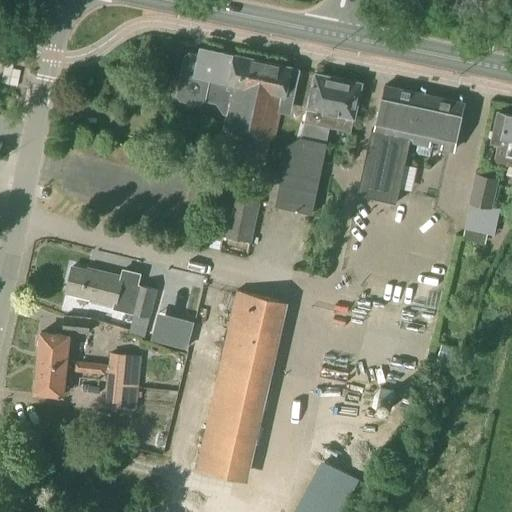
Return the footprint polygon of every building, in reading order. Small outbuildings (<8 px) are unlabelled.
[(299,70),(201,49),(199,56),(193,55),(189,57),(188,65),(183,68),(177,96),(180,100),(198,104),(203,101),(220,105),(224,111),(229,112),(225,130),(274,141),(280,112),(290,114),(299,70)] [(308,110),(305,122),(304,125),(301,137),(300,137),(286,147),(274,206),(311,214),(326,143),(329,128),(351,132),(353,120),(354,120),(362,84),(315,74),(307,110),(308,110)] [(453,150),(464,103),(385,86),(375,132),(371,132),(357,194),(395,203),(410,140),(418,142),(416,151),(418,154),(429,156),(432,145),(453,150)] [(494,162),(511,166),(511,114),(498,112),(491,143),(498,145),(494,162)] [(235,189),(240,165),(226,162),(222,187),(235,189)] [(493,236),(499,210),(491,208),(498,178),(475,173),(468,204),(470,204),(464,230),(493,236)] [(258,203),(231,197),(215,194),(210,218),(226,221),(226,223),(225,225),(223,236),(250,242),(254,225),(258,203)] [(96,273),(72,267),(66,293),(115,304),(114,309),(149,317),(156,289),(122,281),(123,277),(96,271),(96,273)] [(236,479),(276,300),(237,291),(197,470),(236,479)] [(89,333),(90,318),(63,316),(62,332),(89,333)] [(175,345),(187,348),(194,322),(182,318),(175,345)] [(38,362),(66,365),(69,336),(41,333),(38,362)] [(454,361),(458,349),(442,343),(434,368),(448,373),(453,360),(454,361)] [(141,398),(142,393),(138,392),(140,356),(109,353),(105,407),(136,409),(137,398),(141,398)] [(105,375),(106,364),(74,361),(73,371),(105,375)] [(62,395),(66,365),(38,362),(35,392),(62,395)] [(336,373),(332,395),(347,398),(351,375),(336,373)] [(146,385),(146,411),(177,411),(177,386),(146,385)] [(112,441),(116,425),(96,420),(92,437),(112,441)] [(340,511),(358,479),(321,460),(293,511),(340,511)]
